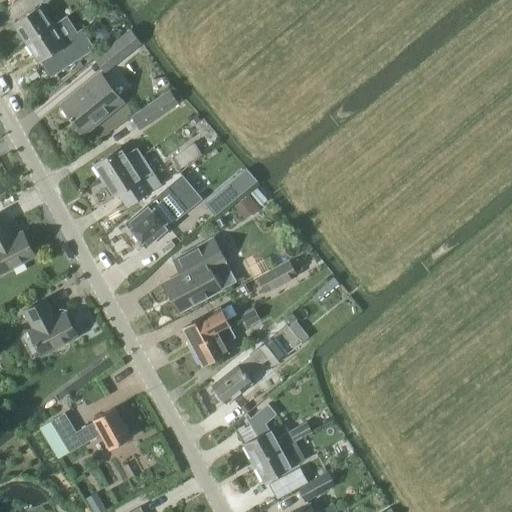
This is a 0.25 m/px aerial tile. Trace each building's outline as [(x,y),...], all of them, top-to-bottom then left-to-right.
[(41,3),(13,20),(26,40),(53,23),(41,3)] [(66,15),(53,23),(26,41),(49,76),(93,47),(81,27),(76,30),(66,15)] [(103,69),(134,44),(124,30),(92,55),(103,69)] [(82,131),(122,100),(100,72),(60,104),(82,131)] [(179,102),(171,89),(132,115),(140,127),(179,102)] [(202,154),(195,143),(157,166),(164,178),(202,154)] [(103,178),(141,154),(136,146),(125,153),(120,145),(93,162),(103,178)] [(141,154),(103,178),(113,195),(140,178),(153,171),(147,163),(141,154)] [(176,180),(124,221),(126,223),(125,226),(129,231),(132,231),(144,246),(168,226),(166,224),(183,210),(198,198),(180,176),(176,180)] [(231,182),(205,203),(215,216),(241,195),(231,182)] [(0,272),(34,255),(21,230),(12,234),(0,212),(0,211),(0,272)] [(178,274),(164,282),(180,311),(222,288),(207,261),(219,256),(210,239),(202,243),(182,254),(171,260),(178,274)] [(265,290),(296,273),(288,259),(258,275),(265,290)] [(41,354),(76,335),(63,311),(55,315),(46,298),(23,310),(32,327),(28,329),(41,354)] [(191,346),(229,326),(219,307),(181,327),(191,346)] [(242,315),(247,325),(260,318),(254,308),(242,315)] [(229,326),(191,346),(201,365),(228,351),(223,342),(229,339),(226,333),(232,330),(229,326)] [(273,365),(301,344),(287,326),(211,385),(225,402),(251,383),(246,376),(267,359),(273,365)] [(302,435),(309,432),(303,422),(290,429),(291,430),(276,438),(270,428),(269,428),(266,421),(276,412),(268,402),(248,419),(257,436),(243,443),(254,463),(274,451),(295,439),(302,435)] [(131,435),(115,406),(93,417),(94,420),(76,431),(64,412),(51,420),(69,451),(101,432),(109,447),(131,435)] [(274,451),(254,463),(264,481),(306,459),(295,439),(274,451)] [(326,451),(300,467),(308,479),(333,463),(326,451)] [(329,472),(299,489),(306,503),(337,486),(329,472)] [(336,511),(338,511),(333,503),(317,511),(315,511),(310,502),(292,511),(336,511)]
